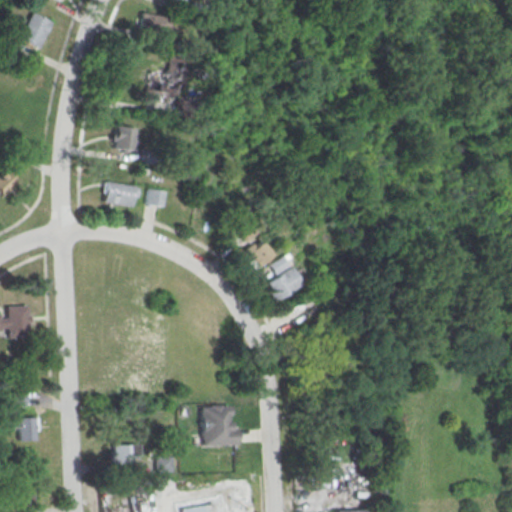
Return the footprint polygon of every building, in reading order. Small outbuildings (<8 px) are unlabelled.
[(46,21),(26,12),(13,39),(34,49),(46,21)] [(170,17),(138,12),(136,29),(168,34),(170,17)] [(144,91),(179,96),(184,63),(167,61),(166,72),(147,69),(144,91)] [(133,150),(133,126),(111,126),(111,150),(133,150)] [(0,171),(0,193),(16,179),(5,167),(0,171)] [(133,206),(136,185),(103,182),(101,203),(133,206)] [(143,204),(160,207),(163,191),(146,188),(143,204)] [(240,253),(255,269),(271,253),(257,238),(240,253)] [(299,284),(289,267),(264,282),(274,300),(299,284)] [(27,336),(27,306),(4,306),(4,315),(0,314),(0,330),(6,331),(6,336),(27,336)] [(9,405),(27,405),(27,390),(9,390),(9,405)] [(232,422),(225,422),(225,404),(197,405),(198,445),(233,445),(232,422)] [(17,440),(34,440),(34,417),(18,417),(18,411),(6,411),(6,429),(17,429),(17,440)] [(169,456),(152,456),(152,472),(169,472),(169,456)] [(31,508),(32,489),(16,488),(15,507),(31,508)]
